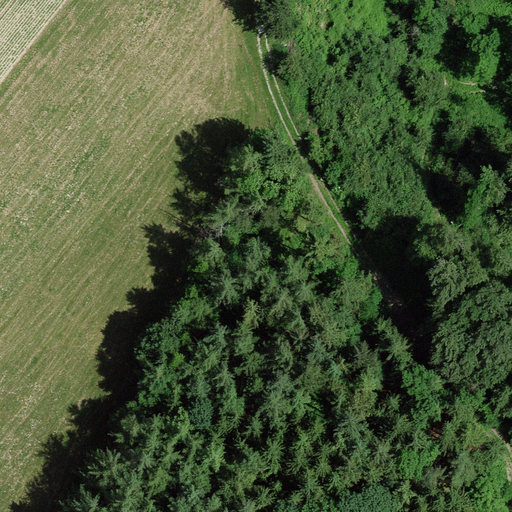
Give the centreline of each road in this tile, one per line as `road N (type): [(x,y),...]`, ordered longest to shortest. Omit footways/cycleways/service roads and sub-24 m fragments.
road 1 (track): [(253,0),(261,68),(293,142),(419,337),(511,453)]
road 2 (track): [(448,97),(425,161),(429,204),(460,292),(460,326),(433,350)]
